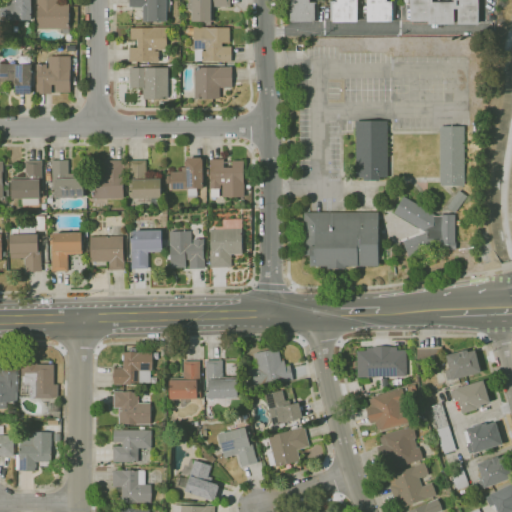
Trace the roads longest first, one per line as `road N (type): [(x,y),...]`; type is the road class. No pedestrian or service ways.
road 1 (tertiary): [(316,314),(0,319)]
road 2 (tertiary): [(263,0),(271,314)]
road 3 (residential): [(270,127),(0,126)]
road 4 (residential): [(316,314),(366,511)]
road 5 (residential): [(81,318),(79,511)]
road 6 (residential): [(97,0),(98,125)]
